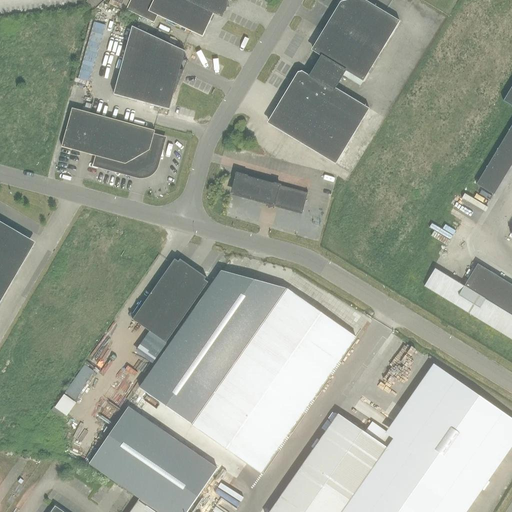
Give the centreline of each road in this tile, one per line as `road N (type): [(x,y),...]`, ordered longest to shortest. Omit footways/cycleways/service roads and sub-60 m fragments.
road 1 (unclassified): [(511,383),(302,256),(185,225)]
road 2 (unclassified): [(295,0),(213,135),(185,225)]
road 3 (unclassified): [(185,225),(0,175)]
